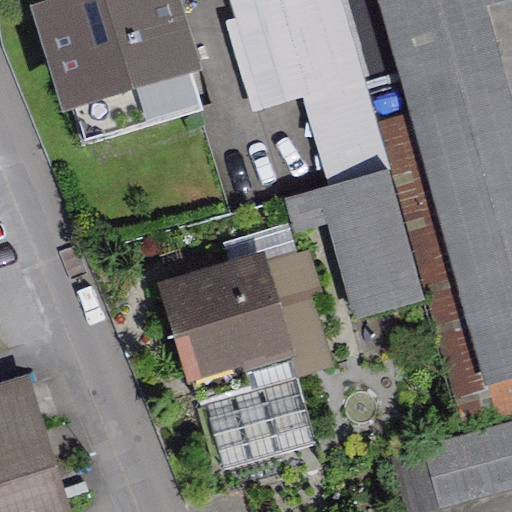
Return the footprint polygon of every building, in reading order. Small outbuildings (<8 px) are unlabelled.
[(172,0),(121,0),(35,26),(68,130),(200,89),(172,0)] [(511,0),(379,0),(449,246),(511,227),(511,112),(486,21),(511,14),(511,0)] [(390,187),(288,212),(295,238),(323,231),(349,333),(422,314),(390,187)] [(494,403),(511,398),(511,227),(449,246),(494,403)] [(267,268),(160,296),(185,393),(293,365),(267,268)] [(66,511),(31,388),(0,398),(0,511),(66,511)] [(511,422),(397,446),(410,507),(511,486),(511,422)]
